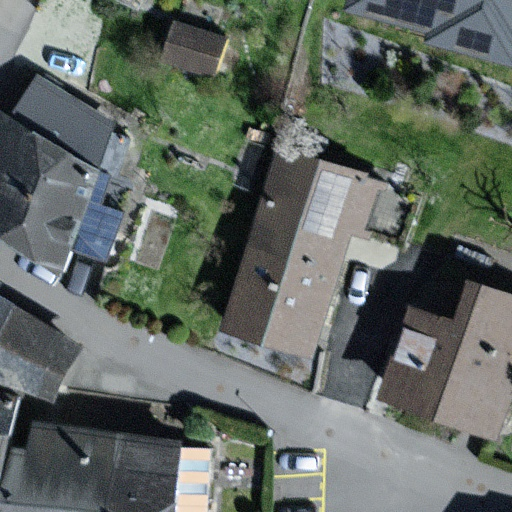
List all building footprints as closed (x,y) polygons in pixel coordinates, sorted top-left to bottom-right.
[(511,0),(363,0),(363,3),(444,24),(441,35),(511,54),(511,0)] [(226,38),(183,24),(172,55),(216,70),(226,38)] [(26,125),(6,116),(0,129),(0,163),(8,167),(0,185),(0,214),(70,247),(108,166),(100,162),(121,117),(46,82),(26,125)] [(386,183),(289,152),(235,319),(319,346),(360,222),(372,226),(386,183)] [(511,410),(511,292),(486,283),(473,323),(425,306),(396,390),(506,428),(511,410)] [(0,353),(24,308),(0,295),(0,353)] [(60,390),(86,340),(24,308),(0,353),(0,359),(27,373),(60,390)] [(0,511),(5,511),(20,430),(27,373),(0,359),(0,511)] [(29,450),(24,511),(121,511),(129,433),(48,427),(45,451),(29,450)] [(187,449),(188,439),(129,433),(121,511),(185,511),(185,510),(205,511),(209,511),(215,452),(187,449)]
